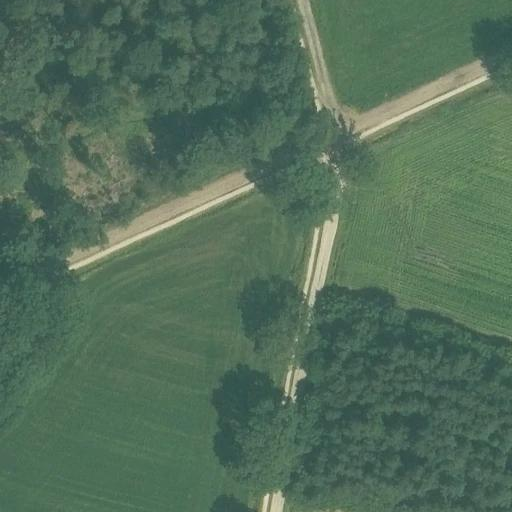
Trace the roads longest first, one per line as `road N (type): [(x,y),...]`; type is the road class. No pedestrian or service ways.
road 1 (track): [(278,511),(342,163),(338,134)]
road 2 (track): [(0,287),(338,134)]
road 3 (track): [(338,134),(511,54)]
road 4 (track): [(338,134),(303,0)]
